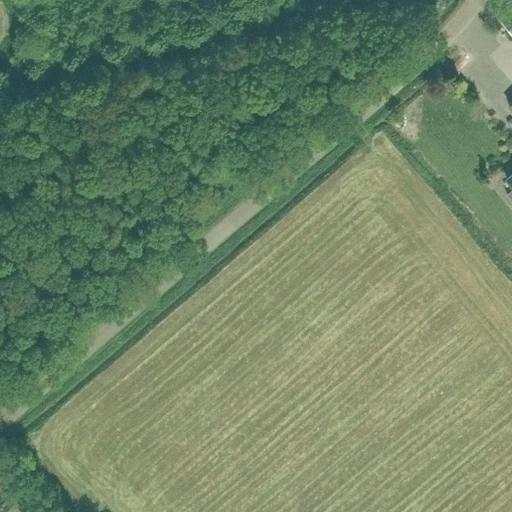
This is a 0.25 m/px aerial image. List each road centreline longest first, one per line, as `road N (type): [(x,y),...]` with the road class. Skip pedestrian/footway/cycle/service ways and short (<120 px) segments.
road 1 (unclassified): [(0,419),(413,68),(477,0)]
road 2 (track): [(459,0),(0,101)]
